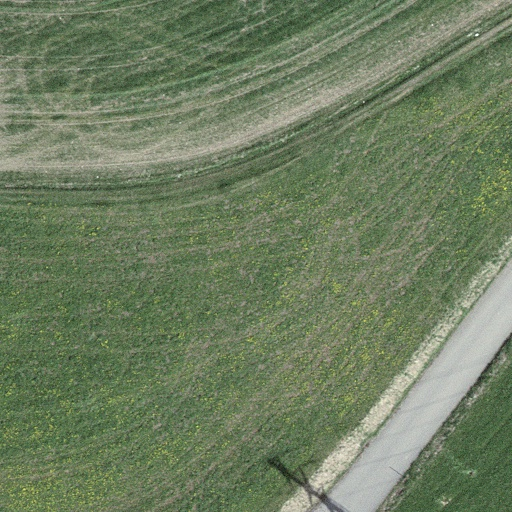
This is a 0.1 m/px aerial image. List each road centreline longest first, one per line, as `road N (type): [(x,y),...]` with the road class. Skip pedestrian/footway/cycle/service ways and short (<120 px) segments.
road 1 (track): [(511,18),(284,152),(197,185),(106,199),(0,194)]
road 2 (residential): [(352,511),(511,298)]
